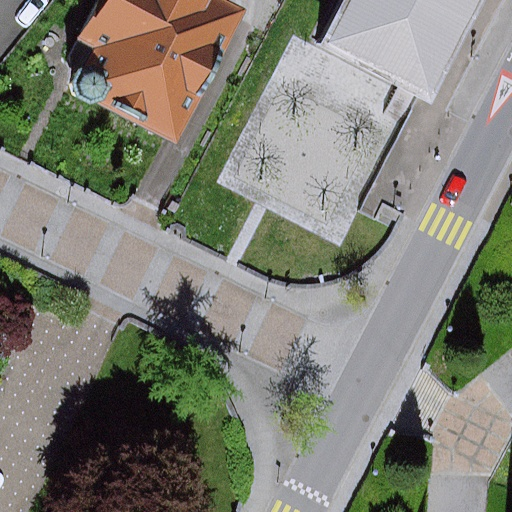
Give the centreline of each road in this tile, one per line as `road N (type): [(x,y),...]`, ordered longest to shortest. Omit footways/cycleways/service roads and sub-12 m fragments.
road 1 (residential): [(0,199),(372,382)]
road 2 (residential): [(511,111),(372,382)]
road 3 (residential): [(372,382),(301,511)]
